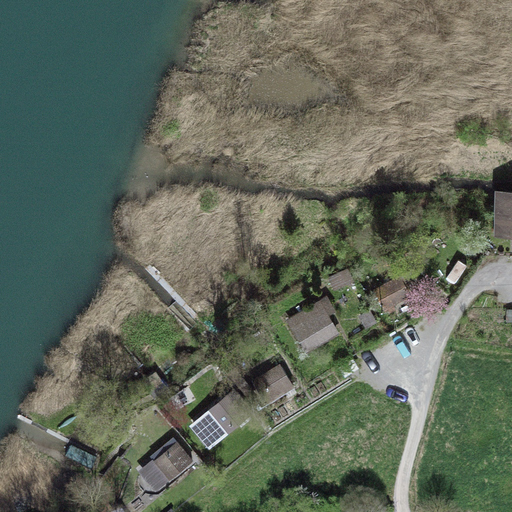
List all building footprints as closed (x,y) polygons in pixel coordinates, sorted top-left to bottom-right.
[(511,195),(503,195),(502,232),(511,231),(511,195)] [(375,289),(384,307),(410,294),(401,276),(375,289)] [(320,302),(289,320),(306,348),(337,330),(320,302)] [(279,364),(253,380),(267,403),(294,386),(279,364)] [(232,397),(212,414),(226,431),(246,414),(232,397)] [(176,445),(156,462),(169,478),(189,461),(176,445)]
